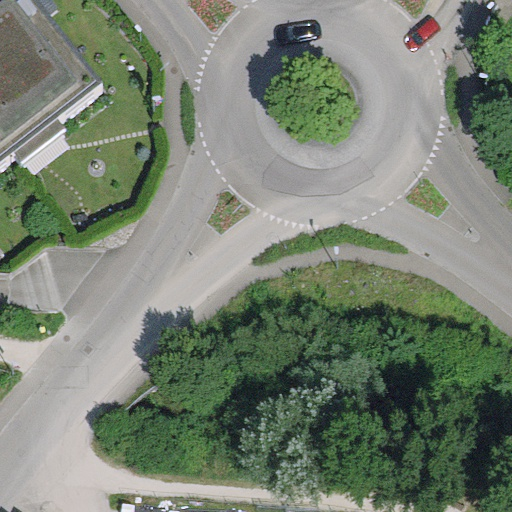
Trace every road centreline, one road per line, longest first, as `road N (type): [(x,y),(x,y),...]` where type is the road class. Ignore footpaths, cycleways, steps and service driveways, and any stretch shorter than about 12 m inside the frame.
road 1 (residential): [(0,472),(258,173)]
road 2 (residential): [(384,169),(511,268)]
road 3 (residential): [(384,169),(403,143),(410,80),(375,27)]
road 4 (residential): [(247,41),(225,94),(227,123),(258,173)]
road 5 (residential): [(375,27),(322,8),(295,11),(247,41)]
road 6 (residential): [(258,173),(308,195),(362,185),(384,169)]
